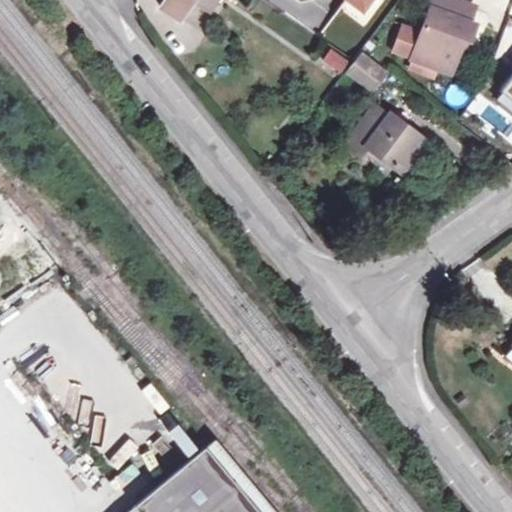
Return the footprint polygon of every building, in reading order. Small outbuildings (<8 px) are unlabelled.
[(191,0),(205,0),(213,5),(216,0),(164,0),(161,5),(180,19),(191,1),(191,0)] [(208,12),(213,5),(205,0),(191,0),(191,1),(208,12)] [(348,0),(361,10),(368,0),(348,0)] [(464,39),(470,41),(477,24),(470,22),(475,6),(459,0),(431,0),(420,33),(412,57),(438,66),(457,60),(461,48),(464,39)] [(412,57),(420,33),(406,29),(398,52),(412,57)] [(468,50),(470,41),(464,39),(461,48),(468,50)] [(322,57),(340,70),(347,60),(329,48),(322,57)] [(372,87),(383,71),(360,54),(349,69),(372,87)] [(453,72),(457,60),(438,66),(453,72)] [(511,74),(499,90),(502,92),(511,100),(511,74)] [(511,100),(502,92),(496,100),(511,113),(511,100)] [(347,142),(361,151),(366,144),(402,172),(426,139),(390,112),(388,115),(375,105),(347,142)] [(133,511),(265,511),(209,444),(131,509),(133,511)]
